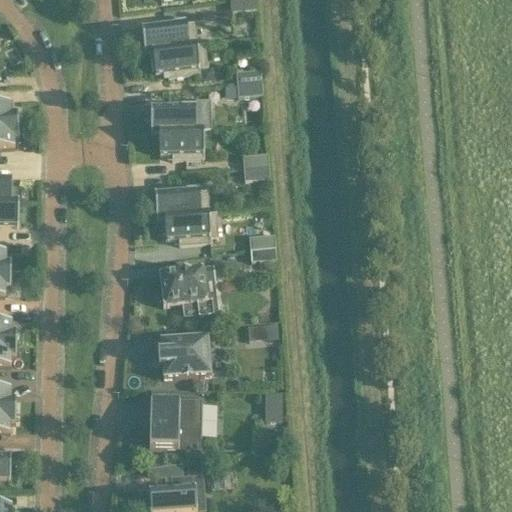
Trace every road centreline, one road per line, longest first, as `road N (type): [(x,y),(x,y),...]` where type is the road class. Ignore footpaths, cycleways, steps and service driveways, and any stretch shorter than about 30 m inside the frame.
road 1 (residential): [(100,511),(119,270),(118,153)]
road 2 (residential): [(53,154),(46,511)]
road 3 (residential): [(0,0),(39,55),(53,154)]
road 4 (residential): [(118,153),(102,0)]
